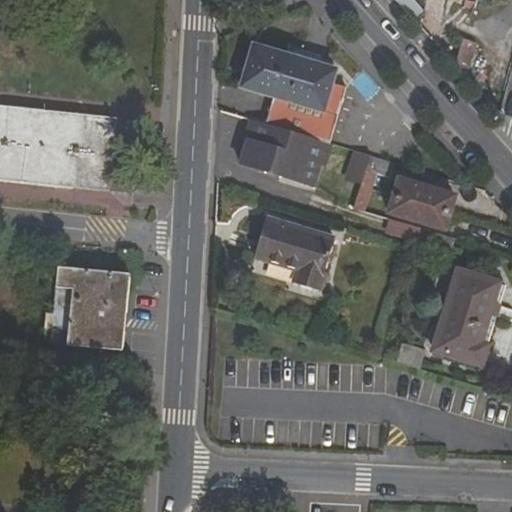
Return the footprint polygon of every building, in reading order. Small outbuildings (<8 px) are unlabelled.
[(456,68),(466,79),(476,45),(464,41),(456,68)] [(256,48),(243,87),(275,97),(268,125),(331,145),(348,88),(333,85),(337,71),(256,48)] [(0,178),(129,192),(136,120),(0,105),(0,178)] [(268,125),(254,121),(241,166),(308,187),(316,163),(327,167),(333,145),(331,145),(268,125)] [(354,152),(346,181),(364,186),(368,171),(372,157),(354,152)] [(368,171),(376,174),(390,178),(394,164),(372,157),(368,171)] [(357,210),(366,213),(372,189),(376,174),(368,171),(364,186),(357,210)] [(456,198),(401,181),(396,196),(452,213),(456,198)] [(391,213),(446,230),(452,213),(396,196),(391,213)] [(333,240),(268,220),(257,258),(298,271),(295,284),(321,292),(333,240)] [(390,220),(386,234),(417,244),(421,229),(390,220)] [(451,254),(456,239),(421,229),(417,244),(451,254)] [(61,268),(53,343),(124,351),(131,276),(61,268)] [(481,365),(487,347),(480,345),(497,285),(460,273),(438,351),(481,365)] [(397,362),(421,370),(426,351),(404,344),(397,362)]
